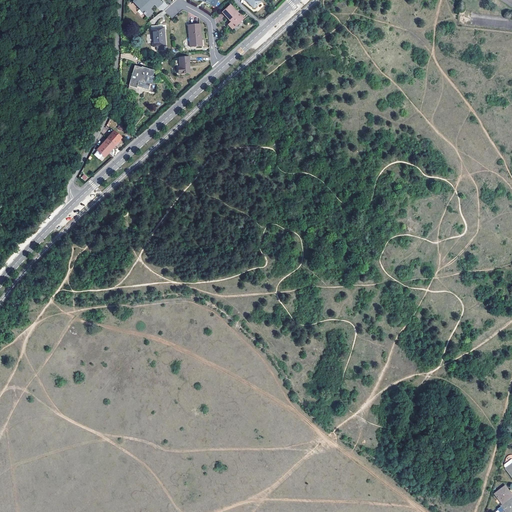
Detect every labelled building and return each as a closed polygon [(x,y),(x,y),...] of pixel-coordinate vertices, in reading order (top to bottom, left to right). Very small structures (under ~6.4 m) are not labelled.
[(135,0),(134,1),(147,16),(152,12),(150,8),(154,5),(157,8),(162,3),(159,0),(135,0)] [(245,0),(254,9),(261,2),(259,0),(245,0)] [(230,5),(222,12),(230,21),(231,22),(228,25),(232,29),(243,20),(230,5)] [(199,24),(188,25),(190,41),(189,41),(190,47),(202,46),(201,40),(200,39),(199,24)] [(164,28),(152,28),(153,46),(157,46),(157,49),(163,49),(163,46),(165,46),(164,28)] [(180,58),(181,68),(179,68),(180,74),(191,73),(190,67),(189,57),(180,58)] [(129,86),(136,88),(139,81),(146,83),(152,85),(154,78),(153,77),(155,71),(143,67),(142,68),(135,66),(129,86)] [(139,81),(136,88),(144,90),(146,83),(139,81)] [(121,145),(118,142),(122,138),(114,131),(113,133),(108,139),(116,146),(118,148),(121,145)] [(116,146),(108,139),(97,151),(104,157),(108,153),(109,154),(116,146)] [(511,497),(511,496),(511,494),(510,491),(506,486),(496,493),(503,504),(511,497)] [(504,504),(502,506),(506,511),(511,511),(511,497),(503,504),(504,504)]
